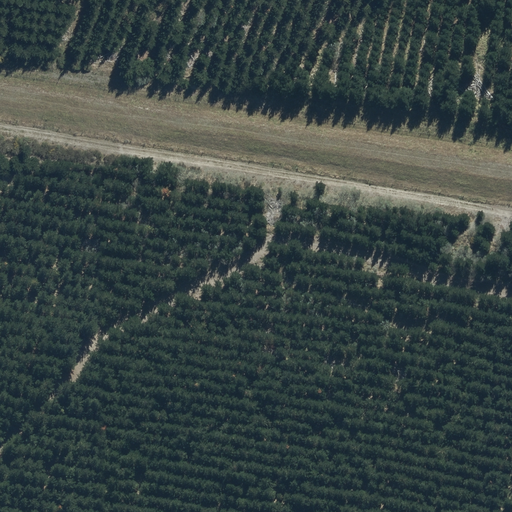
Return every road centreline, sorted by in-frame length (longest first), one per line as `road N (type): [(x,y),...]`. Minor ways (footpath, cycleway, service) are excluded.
road 1 (track): [(511,290),(441,280),(302,239),(277,242),(95,347),(74,380),(0,455)]
road 2 (unclassified): [(511,216),(0,130)]
